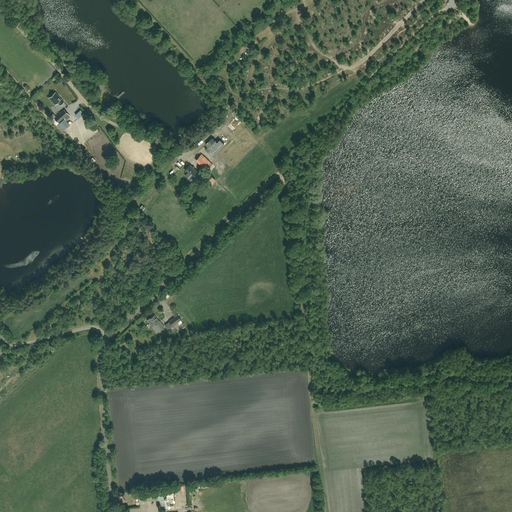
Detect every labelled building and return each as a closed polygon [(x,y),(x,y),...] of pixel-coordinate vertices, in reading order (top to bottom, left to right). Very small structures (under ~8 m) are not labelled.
[(54,91),(59,87),(55,83),(51,87),(54,91)] [(55,93),(49,98),(55,104),(57,102),(60,105),(64,102),(61,99),(55,93)] [(58,122),(68,114),(64,110),(55,118),(58,122)] [(64,118),(57,125),(63,131),(70,124),(64,118)] [(206,149),(213,156),(225,144),(220,140),(217,143),(213,138),(206,144),(209,147),(206,149)] [(202,154),(196,160),(207,170),(212,164),(202,154)] [(194,180),(200,174),(190,165),(185,169),(188,172),(186,174),(190,178),(191,177),(194,180)] [(205,182),(210,186),(216,180),(211,175),(205,182)] [(154,315),(147,320),(156,333),(164,327),(159,321),(154,315)] [(169,321),(172,325),(181,319),(177,315),(169,321)] [(128,492),(128,494),(128,496),(138,495),(138,498),(136,499),(136,502),(135,502),(135,506),(139,506),(139,502),(161,500),(161,497),(160,497),(160,493),(158,493),(157,489),(128,492)]
